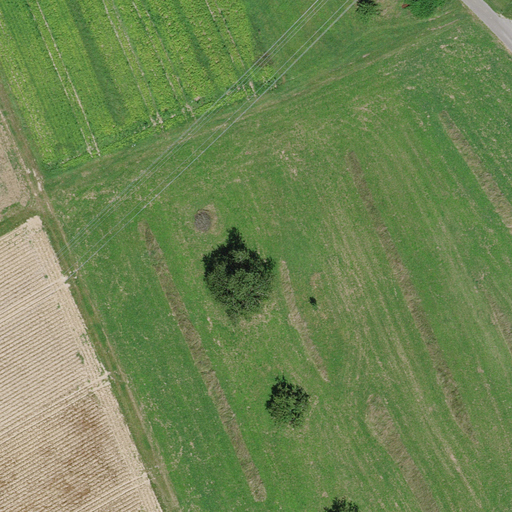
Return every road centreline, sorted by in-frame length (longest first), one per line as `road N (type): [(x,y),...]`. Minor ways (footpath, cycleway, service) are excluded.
road 1 (track): [(0,235),(459,0)]
road 2 (track): [(177,511),(0,109)]
